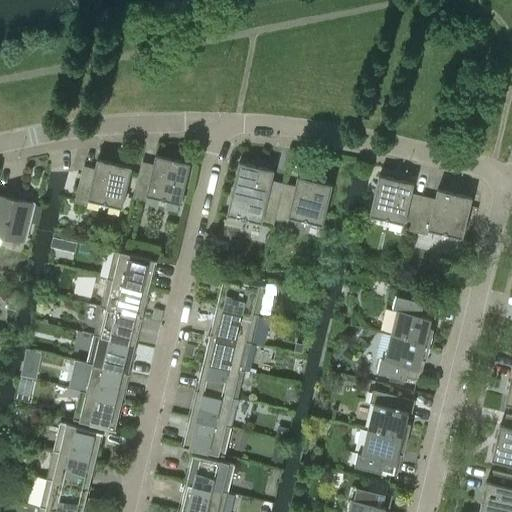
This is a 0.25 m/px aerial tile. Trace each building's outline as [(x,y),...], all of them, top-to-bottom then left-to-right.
[(190,162),(155,154),(151,171),(140,168),(133,197),(145,200),(147,195),(160,198),(162,202),(166,199),(180,203),(190,162)] [(132,166),(97,158),(93,175),(81,172),(74,201),(87,204),(88,199),(101,202),(104,206),(107,204),(122,207),(132,166)] [(274,169),(239,161),(226,213),(241,217),(243,221),(247,219),(273,225),(275,218),(282,190),(270,187),(274,169)] [(414,231),(421,203),(409,200),(414,182),(379,174),(369,215),(383,218),(386,222),(389,220),(403,223),(400,232),(411,234),(414,235),(415,231),(414,231)] [(293,192),(282,190),(275,218),(288,221),(289,216),(302,219),(304,223),(308,221),(323,224),(332,183),(298,175),(293,192)] [(462,237),(472,196),(437,188),(433,205),(421,203),(414,231),(415,231),(414,235),(411,234),(409,242),(418,244),(421,233),(427,234),(428,229),(442,232),(444,236),(448,234),(462,237)] [(0,234),(25,240),(34,204),(34,202),(0,193),(0,234)] [(107,277),(148,287),(155,259),(156,260),(157,258),(114,248),(114,249),(114,250),(108,277),(107,277)] [(223,276),(216,303),(258,314),(258,313),(257,313),(264,286),(265,286),(265,285),(222,274),(222,276),(223,276)] [(148,287),(107,277),(107,278),(108,278),(101,305),(100,305),(143,316),(143,315),(141,315),(148,287)] [(397,309),(391,333),(430,343),(434,327),(429,326),(434,304),(395,294),(392,307),(397,309)] [(258,314),(216,303),(209,331),(208,331),(251,342),(251,341),(257,314),(258,314)] [(143,316),(100,305),(100,306),(101,306),(94,333),(93,333),(134,343),(141,316),(143,316)] [(153,307),(151,317),(160,319),(163,309),(153,307)] [(259,312),(253,339),(264,342),(271,315),(259,312)] [(251,342),(208,331),(208,332),(209,332),(202,359),(245,370),(245,369),(244,369),(251,342)] [(381,331),(375,356),(380,357),(377,370),(392,373),(404,376),(416,379),(422,357),(426,358),(430,343),(391,333),(381,331)] [(134,343),(93,333),(93,334),(94,334),(87,361),(129,372),(130,371),(128,371),(134,343)] [(302,352),(304,344),(295,342),(293,351),(302,352)] [(245,370),(202,359),(196,387),(195,387),(238,398),(238,397),(237,397),(244,370),(245,370)] [(129,372),(87,361),(86,362),(87,362),(81,389),(80,389),(121,399),(128,372),(129,372)] [(392,373),(390,379),(403,382),(404,376),(392,373)] [(238,398),(195,387),(195,388),(196,388),(189,416),(231,426),(231,425),(237,398),(238,398)] [(121,399),(80,389),(80,390),(74,417),(73,417),(73,418),(116,428),(116,427),(114,427),(121,399)] [(374,403),(368,428),(407,437),(411,422),(410,421),(415,399),(373,389),(369,402),(374,403)] [(224,453),(230,426),(231,426),(189,416),(182,443),(181,444),(224,455),(224,453)] [(53,449),(94,459),(101,431),(103,432),(103,431),(60,420),(60,421),(60,422),(54,449),(53,449)] [(511,426),(499,424),(491,459),(511,463),(511,426)] [(277,425),(275,436),(286,439),(289,427),(277,425)] [(407,437),(368,428),(362,452),(357,451),(354,464),(397,475),(402,453),(403,453),(407,437)] [(94,459),(53,449),(53,450),(54,450),(47,477),(46,477),(89,488),(89,487),(88,487),(94,459)] [(227,491),(234,463),(235,462),(192,452),(191,453),(193,454),(187,481),(228,491),(227,491)] [(486,480),(477,511),(511,511),(511,474),(496,470),(493,482),(486,480)] [(89,488),(46,477),(46,478),(47,478),(40,505),(68,511),(81,511),(87,487),(89,488)] [(228,491),(187,481),(180,509),(178,509),(191,511),(221,511),(227,491),(228,492),(228,491)] [(387,511),(392,494),(350,484),(347,497),(351,498),(347,511),(387,511)]
